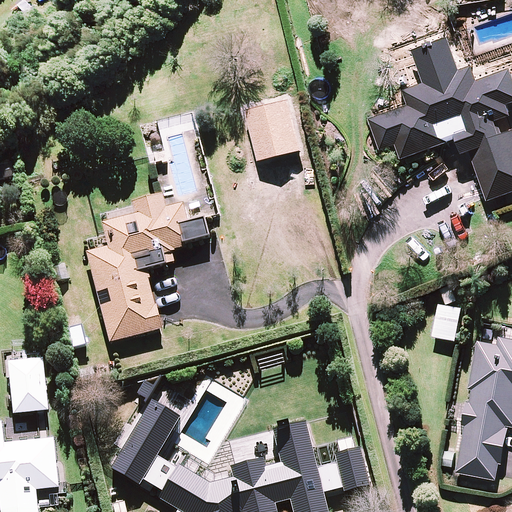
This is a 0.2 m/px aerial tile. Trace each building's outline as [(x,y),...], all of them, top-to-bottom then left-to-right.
[(452,74),(448,63),(422,72),(425,83),(402,91),(408,106),(370,119),(381,150),(395,144),(400,159),(455,139),(461,155),(470,152),(487,201),(511,192),(511,130),(500,135),(495,121),(509,116),(505,105),(511,102),(511,78),(508,68),(474,80),(470,67),(452,74)] [(0,180),(14,178),(12,165),(0,166),(0,180)] [(108,248),(86,254),(101,312),(109,344),(160,331),(145,271),(173,263),(169,248),(208,238),(203,220),(219,216),(214,198),(164,211),(161,199),(99,215),(108,248)] [(461,309),(439,305),(433,336),(455,341),(461,309)] [(511,329),(501,328),(498,346),(480,342),(456,473),(488,479),(497,481),(507,426),(511,426),(511,329)] [(20,363),(18,353),(5,355),(12,416),(47,412),(41,360),(20,363)] [(246,511),(270,511),(270,508),(288,504),(289,511),(328,511),(306,422),(269,431),(278,467),(265,470),(263,459),(227,468),(223,481),(217,482),(200,473),(182,462),(159,503),(174,511),(243,511),(246,508),(246,511)] [(2,444),(1,425),(0,424),(0,511),(36,511),(35,491),(57,489),(53,439),(2,444)]
